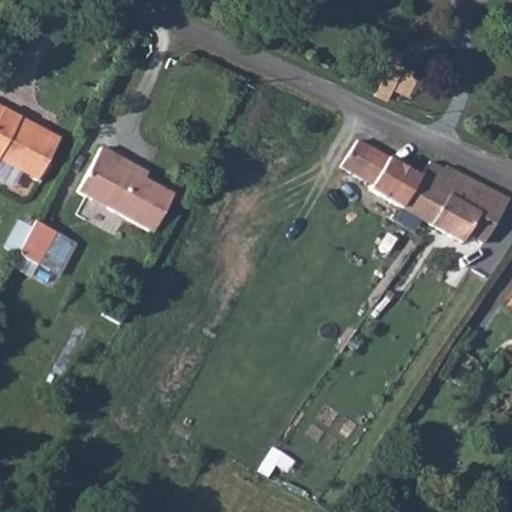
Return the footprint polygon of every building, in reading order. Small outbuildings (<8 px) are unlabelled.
[(358,89),(369,95),(378,76),(406,93),(418,70),(371,49),(360,70),(366,73),(358,89)] [(0,168),(16,178),(40,143),(6,124),(8,120),(0,115),(0,168)] [(355,131),(339,158),(370,178),(371,176),(387,150),(355,131)] [(16,178),(26,183),(46,146),(40,143),(16,178)] [(368,181),(367,183),(398,201),(418,169),(387,150),(371,176),(370,178),(368,181)] [(136,184),(103,165),(106,158),(92,151),(66,195),(82,204),(85,199),(97,206),(94,210),(143,236),(163,199),(136,184)] [(418,169),(398,201),(457,236),(479,204),(496,214),(505,196),(444,160),(434,178),(418,169)] [(41,234),(33,230),(22,226),(5,256),(23,266),(41,234)] [(445,258),(453,263),(461,253),(452,248),(445,258)] [(511,282),(501,298),(511,305),(511,282)]
